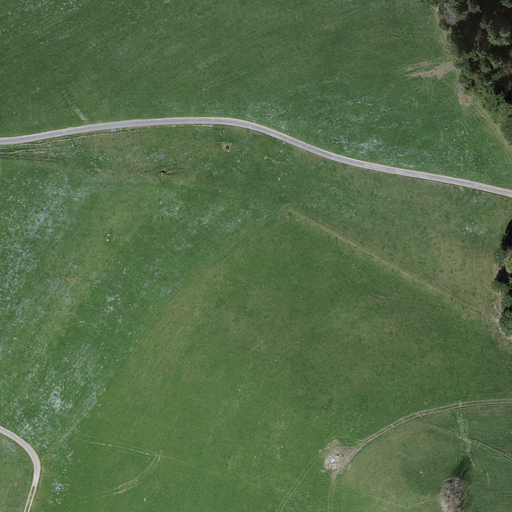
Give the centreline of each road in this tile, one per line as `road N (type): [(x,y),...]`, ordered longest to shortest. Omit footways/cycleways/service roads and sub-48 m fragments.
road 1 (track): [(420,0),(501,156),(501,192)]
road 2 (track): [(329,486),(349,454),(387,429),(432,411),(511,399)]
